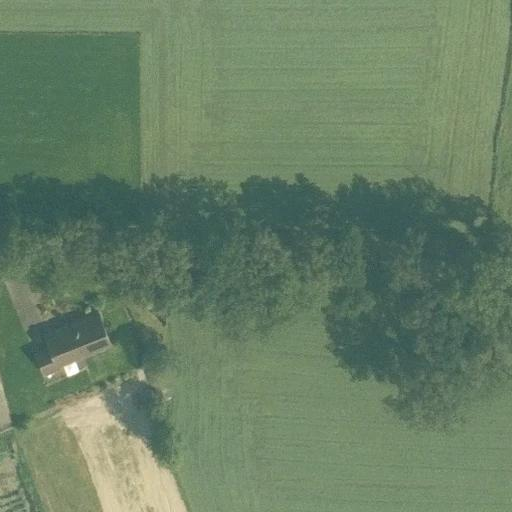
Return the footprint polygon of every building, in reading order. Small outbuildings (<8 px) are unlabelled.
[(45,373),(61,367),(60,363),(111,344),(99,313),(47,333),(52,346),(36,352),(45,373)] [(262,317),(184,346),(197,380),(211,374),(214,380),(196,387),(203,406),(284,376),(276,354),(252,363),(249,355),(273,346),(262,317)] [(165,372),(151,378),(158,397),(173,391),(165,372)] [(248,427),(297,412),(290,391),(242,406),(248,427)] [(204,458),(252,447),(243,410),(195,421),(204,458)] [(302,443),(298,424),(275,429),(279,448),(302,443)]
